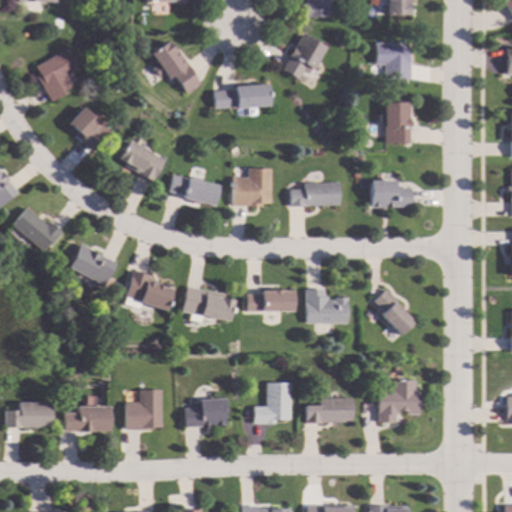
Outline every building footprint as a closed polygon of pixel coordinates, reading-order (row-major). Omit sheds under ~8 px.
[(326,0),(326,17),(300,17),(300,4),(302,4),(302,0),(326,0)] [(407,0),(407,5),(405,5),(405,16),(383,15),(383,0),(407,0)] [(511,0),(511,21),(511,22),(510,21),(500,3),(499,2),(502,0),(511,0)] [(321,47),(310,69),(308,67),(304,74),(299,71),(295,79),(278,70),(279,68),(285,57),(297,34),(321,47)] [(180,65),(182,63),(183,64),(196,82),(196,83),(182,93),(170,76),(166,79),(162,73),(156,77),(149,67),(154,64),(147,53),(164,41),(180,65)] [(404,51),(407,51),(407,64),(407,79),(382,79),(382,65),(372,65),(371,43),(404,43),(404,51)] [(511,75),(503,75),(503,74),(502,49),(511,48),(511,75)] [(75,69),(64,75),(69,86),(62,90),(63,93),(47,102),(46,99),(40,88),(33,76),(36,74),(32,66),(64,49),(75,69)] [(265,107),(233,109),(233,107),(211,109),(209,92),(211,91),(232,90),(232,87),(263,84),(265,107)] [(407,127),(407,143),(383,143),(381,143),(381,127),(376,121),(376,119),(376,117),(378,115),(379,114),(381,114),(381,102),(383,102),(407,102),(407,127)] [(107,132),(89,151),(88,150),(78,141),(72,135),(74,133),(64,124),(80,106),(107,132)] [(161,161),(149,182),(148,182),(135,174),(122,167),(124,165),(114,159),(125,140),(161,161)] [(266,204),(258,204),(258,208),(245,207),(243,207),(243,206),(230,206),(228,206),(229,178),(244,178),(244,169),(267,169),(266,204)] [(0,175),(4,180),(12,191),(14,192),(0,203),(0,175)] [(214,186),(214,189),(210,205),(180,198),(179,198),(180,195),(167,192),(165,191),(168,176),(169,175),(214,186)] [(391,188),(408,187),(408,189),(408,206),(408,208),(366,207),(367,181),(391,181),(391,188)] [(335,206),(301,206),(287,206),(285,206),(285,189),(300,189),(300,182),(335,182),(335,206)] [(43,225),(45,222),(47,223),(56,231),(39,252),(8,226),(23,208),(43,225)] [(99,256),(111,262),(113,264),(100,286),(64,267),(77,244),(99,256)] [(145,275),(147,276),(145,281),(169,289),(163,310),(152,307),(137,302),(120,296),(129,271),(129,270),(145,275)] [(185,287),(197,289),(202,290),(201,296),(229,301),(225,320),(199,316),(179,312),(183,286),(185,287)] [(320,296),(324,296),(324,300),(331,300),(331,298),(343,298),(344,323),(302,324),(302,289),(304,289),(318,289),(320,289),(320,296)] [(402,310),(400,312),(411,322),(397,336),(377,316),(381,313),(370,301),(371,299),(380,291),(382,289),(402,310)] [(289,312),(243,312),(243,294),(244,294),(258,294),(258,291),(289,291),(289,312)] [(159,347),(151,352),(146,344),(154,338),(159,347)] [(412,389),(416,389),(416,414),(392,414),(392,423),(374,423),(374,421),(374,403),(374,389),(388,389),(388,380),(412,380),(412,389)] [(287,416),(287,419),(273,420),(273,423),(264,424),(250,424),(250,409),(250,408),(250,407),(262,407),(262,383),(287,383),(287,416)] [(157,430),(137,430),(123,430),(121,430),(121,403),(135,403),(135,390),(157,390),(157,430)] [(511,423),(503,423),(503,421),(503,407),(502,397),(511,396),(511,423)] [(222,425),(198,426),(182,427),(181,410),(181,408),(190,408),(189,400),(221,398),(222,425)] [(349,423),(317,423),(303,423),(303,405),(316,405),(316,398),(349,398),(349,423)] [(47,428),(16,428),(2,427),(0,427),(1,411),(15,411),(15,403),(48,403),(47,428)] [(107,431),(74,432),(60,432),(60,421),(60,413),(74,413),(74,407),(100,407),(107,407),(107,431)]
